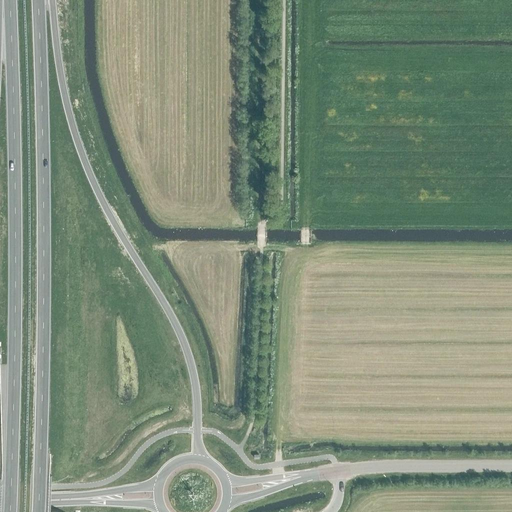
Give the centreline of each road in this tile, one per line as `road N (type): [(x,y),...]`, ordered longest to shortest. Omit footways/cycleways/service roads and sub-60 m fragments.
road 1 (trunk): [(37,511),(37,0)]
road 2 (trunk): [(9,0),(9,511)]
road 3 (trunk): [(196,459),(191,367),(89,178),(63,97),(51,0)]
road 4 (tertiary): [(337,472),(511,467)]
